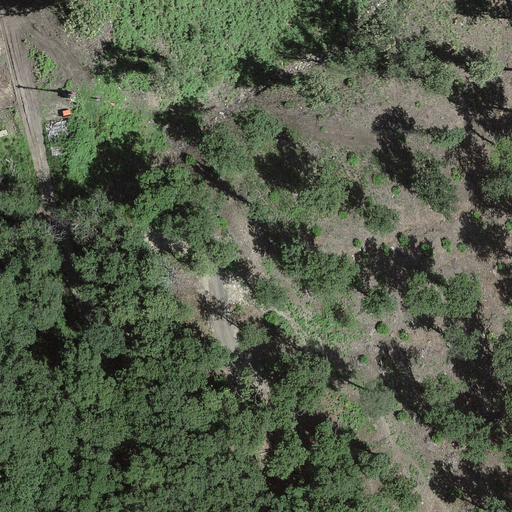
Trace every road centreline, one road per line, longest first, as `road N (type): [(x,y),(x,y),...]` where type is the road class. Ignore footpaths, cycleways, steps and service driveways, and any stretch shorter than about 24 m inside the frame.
road 1 (track): [(139,511),(127,443),(138,401),(125,262),(135,235),(158,225),(194,236),(217,283),(241,387),(239,511)]
road 2 (track): [(127,443),(49,202),(19,55)]
